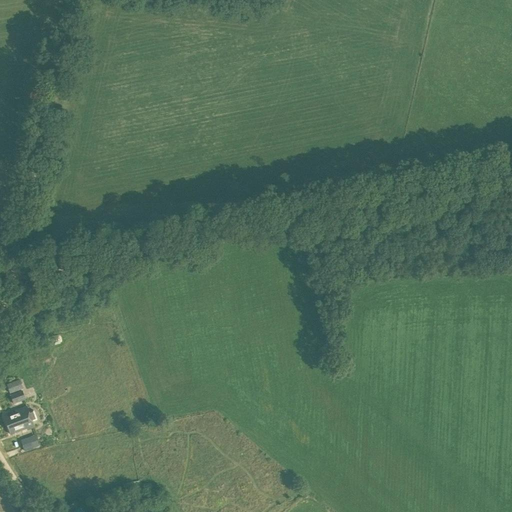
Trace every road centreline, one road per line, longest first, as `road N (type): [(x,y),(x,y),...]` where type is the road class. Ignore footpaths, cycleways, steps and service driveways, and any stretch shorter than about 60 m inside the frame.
road 1 (track): [(511,173),(6,279)]
road 2 (track): [(73,0),(6,279)]
